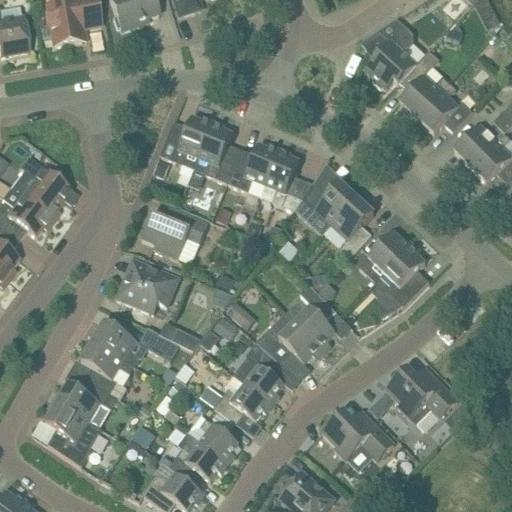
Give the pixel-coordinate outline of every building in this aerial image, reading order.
[(80,34),(102,30),(96,0),(62,0),(64,6),(46,10),(54,51),(82,46),(80,34)] [(153,0),(109,0),(116,20),(113,21),(117,33),(120,32),(121,35),(139,29),(138,26),(159,19),(153,0)] [(200,13),(197,3),(206,0),(172,0),(179,20),(200,13)] [(486,1),(474,7),(477,14),(490,8),(486,1)] [(0,59),(29,55),(23,21),(0,25),(0,59)] [(398,23),(391,27),(361,47),(374,67),(366,75),(386,94),(394,85),(398,89),(416,69),(405,60),(414,50),(413,36),(398,23)] [(400,107),(417,122),(450,87),(443,81),(434,90),(424,80),(439,64),(430,55),(400,88),(409,96),(400,107)] [(456,94),(450,87),(417,122),(434,138),(444,128),(454,137),(473,116),(462,107),(458,111),(448,102),(456,94)] [(454,155),(471,172),(505,138),(505,137),(511,130),(511,108),(494,126),(498,131),(490,139),(480,130),(454,155)] [(161,160),(194,174),(214,126),(203,122),(201,125),(192,121),(185,138),(172,133),(161,160)] [(227,188),(239,160),(226,155),(233,138),(224,134),(225,131),(214,126),(194,174),(227,188)] [(511,144),(505,138),(471,172),(487,188),(497,178),(506,187),(511,181),(511,144)] [(252,165),(239,160),(227,188),(250,197),(254,186),(265,190),(280,154),(269,149),(268,153),(258,149),(252,165)] [(291,158),(280,154),(265,190),(261,202),(272,206),(295,216),(302,204),(286,198),(300,166),(290,162),(291,158)] [(33,164),(10,193),(50,223),(64,205),(55,198),(63,188),(33,164)] [(332,230),(360,199),(353,193),(350,196),(340,187),(328,199),(314,187),(302,204),(296,214),(306,224),(315,215),(332,230)] [(36,242),(50,223),(10,193),(3,203),(5,204),(0,210),(0,231),(18,245),(26,235),(36,242)] [(367,205),(360,199),(332,230),(349,246),(340,255),(350,264),(372,240),(362,231),(374,218),(364,209),(367,205)] [(210,224),(175,210),(169,225),(152,218),(142,243),(155,249),(153,253),(179,264),(188,243),(200,248),(210,224)] [(0,276),(6,281),(20,263),(10,255),(18,245),(0,231),(0,276)] [(359,271),(375,287),(413,248),(408,243),(404,247),(394,236),(359,271)] [(419,254),(413,248),(375,287),(384,295),(385,294),(404,312),(429,286),(418,275),(425,267),(415,257),(419,254)] [(133,264),(117,303),(154,318),(158,307),(167,311),(179,283),(133,264)] [(336,317),(312,292),(295,310),(304,319),(295,327),(324,357),(329,352),(325,348),(336,338),(325,327),(336,317)] [(214,306),(227,311),(231,298),(218,294),(214,306)] [(256,323),(236,306),(227,317),(247,334),(256,323)] [(230,346),(239,333),(223,321),(214,334),(230,346)] [(93,346),(134,371),(139,363),(129,356),(136,345),(105,326),(93,346)] [(256,347),(258,348),(280,368),(292,356),(304,369),(315,359),(318,362),(324,357),(295,327),(286,336),(277,326),(256,347)] [(148,333),(139,348),(171,366),(181,349),(172,345),(148,333)] [(172,345),(181,349),(194,356),(202,345),(178,333),(172,345)] [(116,402),(134,371),(93,346),(81,366),(94,374),(87,385),(116,402)] [(281,369),(280,368),(258,348),(234,380),(244,388),(273,409),(279,401),(277,399),(284,389),(273,380),(281,369)] [(424,438),(440,422),(458,406),(440,388),(426,372),(416,382),(408,374),(386,395),(400,409),(398,411),(424,438)] [(81,395),(69,388),(62,400),(57,398),(53,405),(90,427),(101,408),(111,414),(118,403),(116,402),(87,385),(81,395)] [(179,386),(168,395),(178,406),(189,397),(179,386)] [(214,412),(236,429),(245,418),(256,426),(263,416),(266,418),(273,409),(244,388),(236,399),(229,393),(214,412)] [(100,433),(90,427),(53,405),(48,413),(52,416),(45,428),(57,435),(48,449),(82,472),(92,455),(90,453),(94,448),(93,444),(100,433)] [(395,448),(391,445),(377,431),(362,415),(353,424),(345,416),(323,438),(337,452),(335,454),(346,465),(362,450),(377,465),(395,448)] [(187,438),(228,469),(234,460),(232,458),(239,448),(206,423),(201,419),(187,438)] [(221,478),(228,469),(187,438),(178,449),(183,454),(178,461),(211,486),(218,476),(221,478)] [(131,444),(127,450),(142,462),(147,455),(131,444)] [(327,511),(335,504),(318,489),(303,476),(279,503),(288,511),(327,511)] [(205,499),(175,477),(168,487),(158,480),(138,506),(149,511),(178,511),(180,510),(182,511),(190,511),(195,507),(198,509),(205,499)] [(129,490),(125,496),(135,502),(138,495),(129,490)] [(0,511),(19,511),(25,504),(19,500),(16,504),(4,496),(0,501),(0,511)] [(361,511),(352,503),(343,511),(361,511)]
